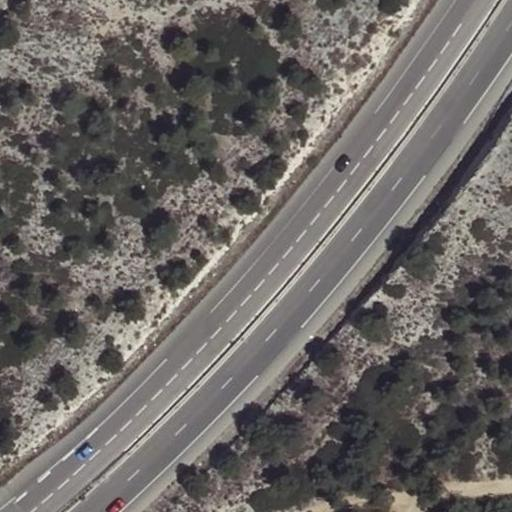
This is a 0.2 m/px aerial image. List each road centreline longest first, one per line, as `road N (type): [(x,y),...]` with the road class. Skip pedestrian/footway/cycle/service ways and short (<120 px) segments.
road 1 (trunk): [(477,0),(275,268),(138,415),(32,511)]
road 2 (trunk): [(93,511),(220,391),(315,285),(511,20)]
